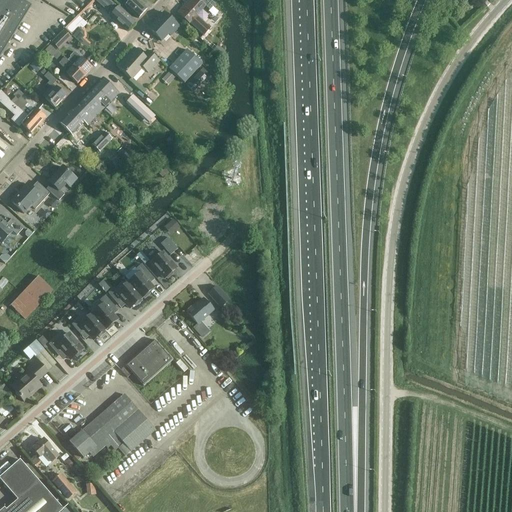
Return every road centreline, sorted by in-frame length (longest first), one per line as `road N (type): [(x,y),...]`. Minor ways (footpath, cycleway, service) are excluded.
road 1 (unclassified): [(383,511),(387,280),(399,213),(419,150),(467,54),(511,0)]
road 2 (motorway): [(353,511),(367,210),(384,112),(421,0)]
road 3 (motorway): [(305,0),(322,511)]
road 4 (motorway): [(347,511),(331,0)]
road 5 (residential): [(0,441),(206,261)]
road 6 (residential): [(0,182),(167,0)]
